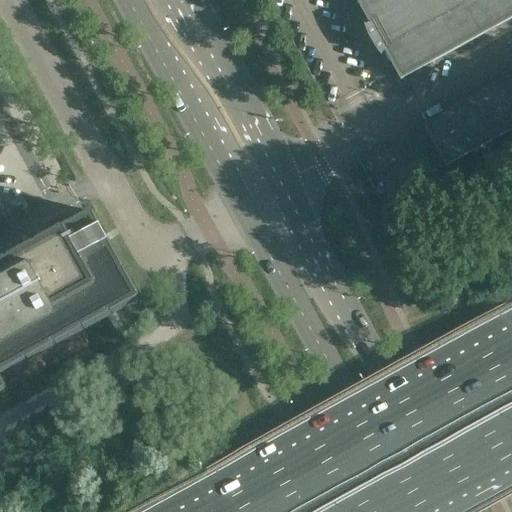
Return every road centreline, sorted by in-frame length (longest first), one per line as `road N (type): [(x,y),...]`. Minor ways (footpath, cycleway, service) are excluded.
road 1 (primary): [(125,0),(198,109),(409,511)]
road 2 (primary): [(459,511),(325,283),(262,137),(185,0)]
road 3 (motorway): [(511,359),(236,511)]
road 4 (motorway): [(380,511),(511,438)]
